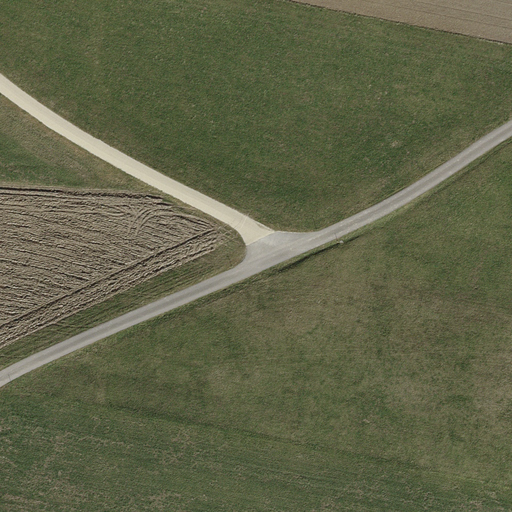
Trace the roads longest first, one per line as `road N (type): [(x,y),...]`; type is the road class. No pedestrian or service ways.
road 1 (unclassified): [(0,378),(356,221),(511,128)]
road 2 (track): [(287,252),(136,169),(0,80)]
